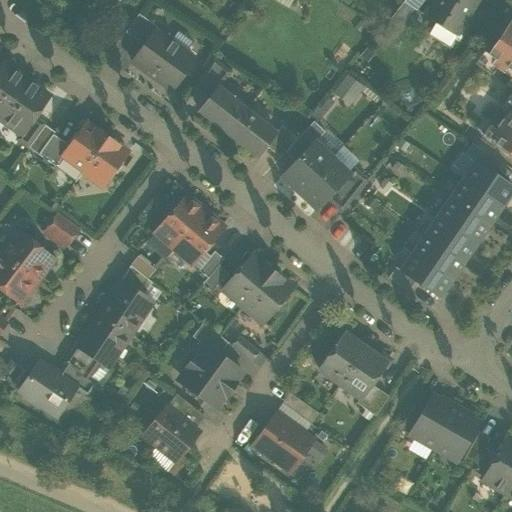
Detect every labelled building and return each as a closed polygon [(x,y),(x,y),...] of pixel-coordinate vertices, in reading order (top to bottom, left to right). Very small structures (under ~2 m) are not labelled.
[(476,0),(433,0),(424,16),(435,22),(428,34),(449,47),(476,0)] [(402,1),(388,21),(398,28),(413,9),(402,1)] [(156,28),(138,14),(125,32),(143,45),(156,28)] [(511,21),(510,20),(486,54),(493,59),(490,64),(503,73),(509,77),(511,72),(511,115),(511,117),(506,114),(502,120),(501,120),(491,135),(498,140),(495,144),(511,156),(511,21)] [(193,58),(155,30),(131,63),(170,91),(193,58)] [(212,59),(191,88),(206,100),(216,87),(217,87),(229,72),(212,59)] [(3,63),(0,67),(0,115),(26,80),(3,63)] [(345,72),(331,90),(348,104),(363,86),(345,72)] [(48,96),(26,80),(0,115),(0,120),(20,134),(20,135),(33,117),(48,96)] [(206,100),(197,110),(227,134),(246,110),(217,87),(216,87),(206,100)] [(246,110),(227,134),(257,157),(265,147),(275,133),(246,110)] [(33,117),(20,135),(20,134),(16,139),(28,148),(44,125),(33,117)] [(86,123),(77,134),(74,133),(69,140),(71,143),(69,146),(61,157),(61,158),(81,172),(106,137),(86,123)] [(44,125),(28,148),(38,155),(53,134),(53,135),(54,132),(44,125)] [(280,125),(275,133),(265,147),(280,158),(284,153),(297,138),(280,125)] [(297,138),(284,153),(294,162),(313,142),(314,142),(320,136),(308,126),(297,138)] [(53,135),(53,134),(38,155),(55,167),(61,158),(61,157),(69,146),(53,135)] [(106,137),(81,172),(102,187),(112,173),(115,173),(120,167),(119,164),(127,152),(106,137)] [(294,162),(281,176),(298,193),(331,158),(314,142),(313,142),(294,162)] [(475,161),(491,172),(498,162),(471,144),(464,154),(475,161)] [(331,158),(298,193),(316,209),(330,195),(349,174),(348,173),(331,158)] [(462,181),(500,207),(511,189),(511,186),(491,172),(475,161),(462,181)] [(349,174),(330,195),(344,208),(367,180),(353,168),(348,173),(349,174)] [(500,207),(462,181),(449,198),(488,225),(500,207)] [(186,196),(155,232),(173,248),(204,212),(186,196)] [(488,225),(449,198),(437,216),(476,243),(488,225)] [(204,212),(173,248),(191,264),(222,228),(204,212)] [(58,214),(44,233),(63,247),(78,228),(58,214)] [(476,243),(437,216),(425,234),(464,261),(476,243)] [(28,240),(17,232),(0,254),(0,255),(33,281),(40,271),(46,270),(54,260),(40,250),(39,244),(34,239),(28,240)] [(464,261),(425,234),(413,252),(451,279),(464,261)] [(214,252),(198,270),(207,278),(218,266),(223,260),(214,252)] [(451,279),(413,252),(399,271),(415,282),(438,298),(451,279)] [(252,254),(243,266),(239,265),(233,272),(234,276),(222,290),(241,307),(272,271),(252,254)] [(33,281),(0,255),(0,287),(20,303),(27,295),(26,289),(33,281)] [(154,269),(137,256),(130,265),(147,279),(154,269)] [(130,265),(118,283),(120,284),(120,283),(142,297),(152,283),(147,279),(130,265)] [(207,278),(202,284),(211,291),(226,273),(218,266),(207,278)] [(408,292),(415,282),(399,271),(394,268),(387,278),(408,292)] [(272,271),(241,307),(261,324),(273,309),(277,310),(283,303),(282,299),(292,288),(272,271)] [(120,284),(99,314),(129,334),(150,303),(142,297),(120,283),(120,284)] [(129,334),(99,314),(78,345),(99,360),(108,366),(129,334)] [(227,343),(202,322),(191,337),(203,345),(203,344),(218,355),(227,343)] [(345,330),(318,369),(339,384),(364,348),(355,342),(354,336),(345,330)] [(257,352),(238,336),(230,346),(250,361),(257,352)] [(99,360),(78,345),(76,344),(64,362),(66,363),(87,378),(99,360)] [(218,355),(203,344),(203,345),(177,380),(189,389),(190,394),(196,398),(202,397),(216,408),(242,373),(218,355)] [(364,348),(339,384),(359,399),(360,399),(370,385),(388,360),(379,354),(373,355),(364,348)] [(58,375),(39,362),(18,392),(27,397),(26,399),(37,406),(38,405),(51,414),(60,400),(64,402),(74,388),(75,387),(58,375)] [(87,378),(66,363),(58,375),(75,387),(74,388),(87,396),(95,383),(87,378)] [(388,397),(370,385),(360,399),(359,399),(356,403),(374,417),(388,397)] [(288,391),(277,406),(306,427),(317,412),(288,391)] [(418,393),(401,424),(412,431),(430,400),(418,393)] [(176,394),(166,406),(176,414),(185,402),(176,394)] [(412,431),(410,435),(434,449),(457,410),(432,396),(412,431)] [(185,402),(176,414),(194,429),(204,416),(185,402)] [(176,414),(166,406),(142,436),(174,461),(198,432),(176,414)] [(457,410),(434,449),(455,461),(477,422),(457,410)] [(313,440),(275,413),(251,445),(289,473),(313,440)] [(478,432),(460,463),(471,469),(485,445),(489,438),(478,432)] [(511,442),(506,439),(482,480),(505,493),(511,480),(511,442)] [(471,469),(469,472),(479,478),(494,451),(485,445),(471,469)]
